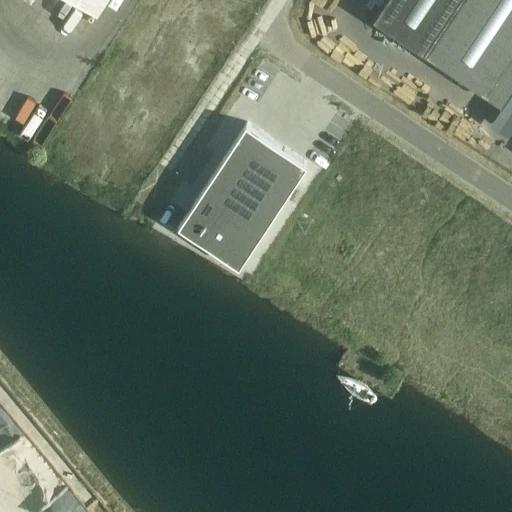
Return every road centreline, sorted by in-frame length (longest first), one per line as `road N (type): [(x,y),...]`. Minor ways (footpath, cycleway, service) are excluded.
road 1 (residential): [(256,30),(511,199)]
road 2 (residential): [(142,201),(256,30)]
